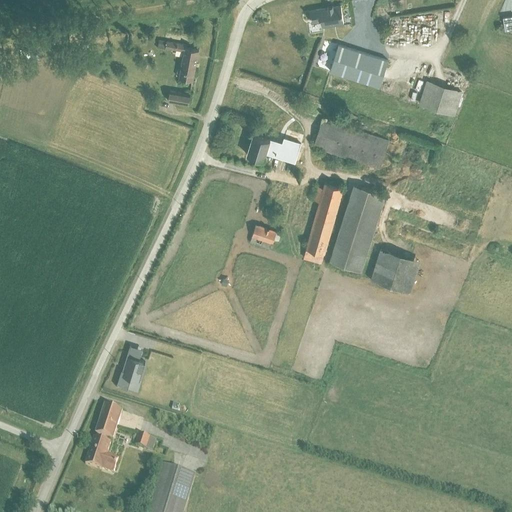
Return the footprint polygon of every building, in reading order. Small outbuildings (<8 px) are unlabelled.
[(328,7),(310,10),(310,13),(310,14),(310,17),(311,18),(312,21),(321,20),(322,26),(345,23),(341,4),(341,5),(333,6),(333,5),(333,6),(329,7),(329,6),(328,6),(328,7)] [(511,15),(503,17),(505,30),(511,29),(511,15)] [(159,39),(158,47),(184,52),(179,78),(193,80),(199,50),(185,48),(185,45),(159,39)] [(324,40),(317,65),(371,82),(374,70),(379,71),(382,60),(377,59),(378,57),(324,40)] [(29,49),(10,51),(10,57),(13,57),(20,56),(21,58),(30,57),(29,49)] [(38,54),(30,55),(31,63),(39,62),(38,54)] [(427,79),(419,103),(455,115),(463,90),(460,89),(460,90),(457,90),(458,89),(427,79)] [(170,91),(168,101),(189,105),(191,94),(170,91)] [(350,113),(347,121),(360,125),(361,121),(356,120),(358,116),(350,113)] [(323,118),(314,147),(380,167),(389,139),(323,118)] [(254,134),(247,155),(265,160),(266,153),(295,163),(301,143),(284,137),(282,143),(254,134)] [(307,248),(304,258),(321,263),(324,253),(325,253),(344,188),(325,183),(323,188),(317,186),(313,199),(319,201),(306,248),(307,248)] [(354,184),(330,261),(362,271),(386,194),(354,184)] [(256,224),(250,242),(271,249),(274,241),(278,242),(281,233),(277,232),(277,231),(256,224)] [(443,256),(466,260),(468,247),(445,244),(443,256)] [(380,248),(371,279),(411,292),(421,260),(389,249),(389,250),(380,248)] [(426,283),(421,299),(428,301),(434,286),(426,283)] [(127,356),(140,360),(143,349),(131,345),(127,356)] [(140,360),(127,356),(125,363),(126,364),(124,371),(122,370),(117,386),(127,390),(131,378),(140,381),(143,370),(145,362),(140,360)] [(105,405),(96,433),(113,439),(122,410),(105,405)] [(139,433),(136,445),(153,450),(157,438),(139,433)] [(94,437),(85,463),(114,473),(119,458),(107,454),(111,442),(94,437)] [(162,463),(147,511),(184,511),(196,474),(162,463)]
